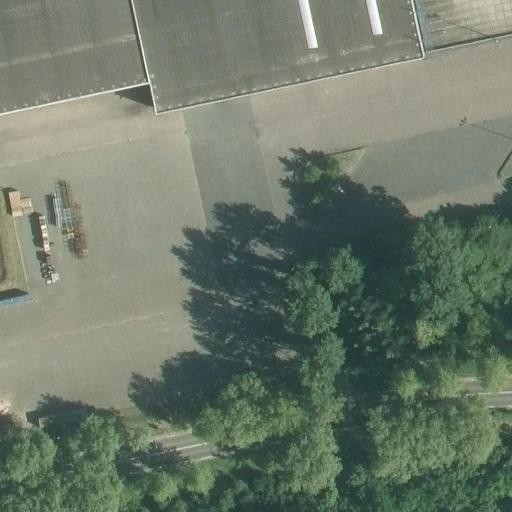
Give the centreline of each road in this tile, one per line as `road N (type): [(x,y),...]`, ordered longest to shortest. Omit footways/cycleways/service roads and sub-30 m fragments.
road 1 (tertiary): [(0,485),(418,396),(511,393)]
road 2 (unknown): [(511,70),(187,124)]
road 3 (unknown): [(0,336),(172,300),(197,287),(208,263),(203,211)]
road 4 (unknown): [(187,124),(0,146)]
